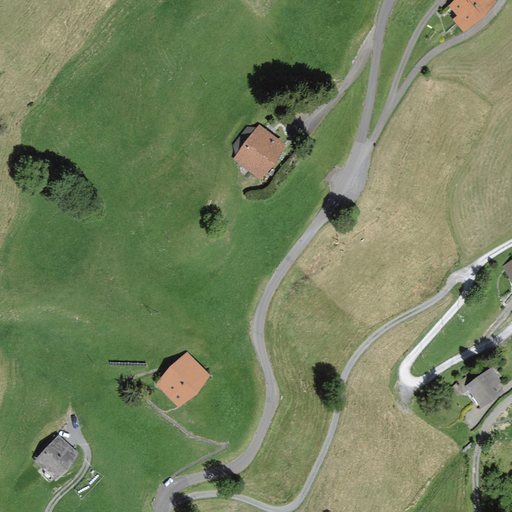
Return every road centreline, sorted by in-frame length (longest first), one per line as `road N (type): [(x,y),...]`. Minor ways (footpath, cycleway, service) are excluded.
road 1 (track): [(511,328),(423,380),(409,378),(413,355),(466,293),(466,279),(456,279),(375,335),(350,363),(326,445),(293,506),(203,493),(161,511)]
road 2 (unclassified): [(393,0),(381,24),(356,162),(262,306),(271,397),(260,432),(242,462),(173,486),(161,511)]
road 3 (track): [(511,398),(479,443),(479,511)]
